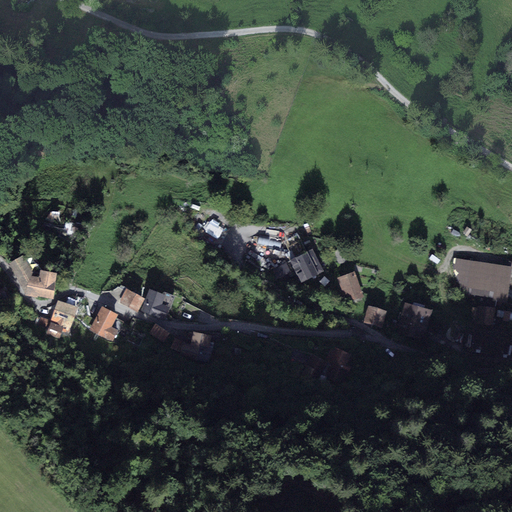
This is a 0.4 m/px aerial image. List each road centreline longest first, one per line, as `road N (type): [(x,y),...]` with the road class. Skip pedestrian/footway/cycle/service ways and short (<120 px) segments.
road 1 (unclassified): [(0,260),(34,303),(75,291),(170,324),(365,337),(476,370),(511,368)]
road 2 (unclassified): [(511,167),(314,33),(162,35),(71,0)]
